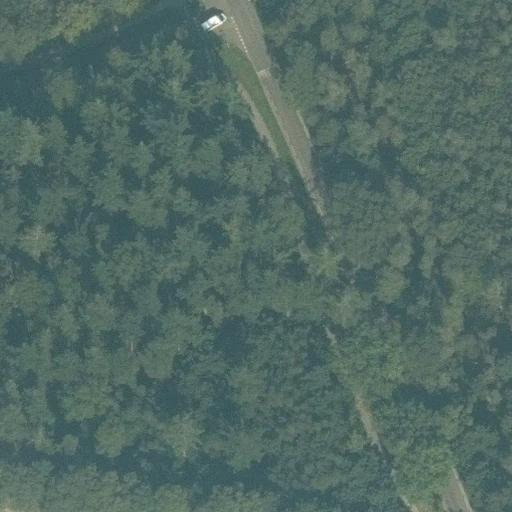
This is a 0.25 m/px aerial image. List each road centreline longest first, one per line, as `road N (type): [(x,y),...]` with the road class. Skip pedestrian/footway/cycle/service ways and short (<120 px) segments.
road 1 (tertiary): [(458,511),(241,12)]
road 2 (tertiary): [(0,95),(241,12)]
